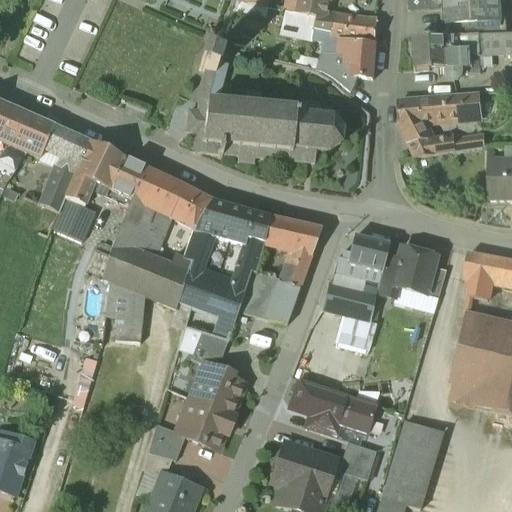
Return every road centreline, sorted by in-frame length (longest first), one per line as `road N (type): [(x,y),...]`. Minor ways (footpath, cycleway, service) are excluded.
road 1 (residential): [(0,83),(214,183),(337,221)]
road 2 (residential): [(227,511),(337,221)]
road 3 (residential): [(383,225),(390,0)]
road 4 (residential): [(383,225),(511,243)]
